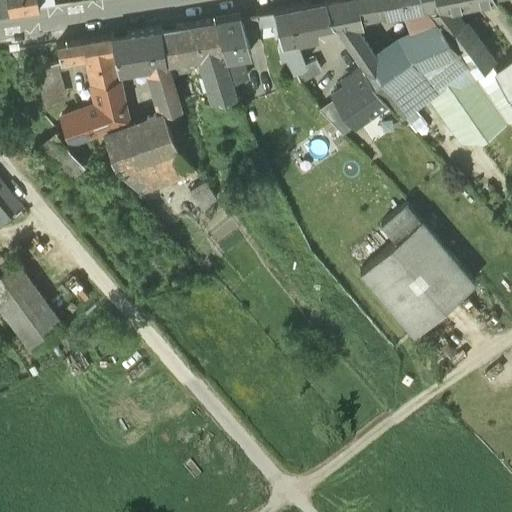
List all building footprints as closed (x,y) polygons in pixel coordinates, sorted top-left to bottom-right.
[(0,0),(0,20),(44,14),(42,0),(0,0)] [(361,0),(355,0),(329,5),(333,22),(342,34),(359,30),(368,28),(366,20),(361,0)] [(425,0),(361,0),(366,20),(388,16),(392,21),(429,13),(428,10),(425,0)] [(440,0),(425,0),(428,10),(429,9),(436,18),(445,15),(445,14),(440,0)] [(440,0),(445,14),(456,12),(499,3),(497,0),(440,0)] [(329,5),(279,15),(285,44),(286,47),(300,45),(298,40),(317,34),(315,25),(333,22),(329,5)] [(496,66),(456,12),(445,14),(445,15),(436,18),(442,27),(480,78),(496,66)] [(279,15),(261,18),(267,47),(273,47),(281,46),(281,44),(285,44),(279,15)] [(245,21),(221,25),(231,61),(245,59),(256,57),(245,21)] [(221,25),(165,34),(171,65),(208,59),(209,59),(227,54),(221,25)] [(442,27),(407,43),(426,69),(441,90),(455,97),(481,79),(480,78),(442,27)] [(359,30),(342,34),(363,65),(367,71),(381,61),(359,30)] [(165,34),(115,41),(123,76),(152,71),(171,65),(165,34)] [(113,41),(71,48),(75,64),(91,61),(93,73),(101,86),(123,82),(113,41)] [(381,61),(367,71),(387,98),(426,69),(407,43),(381,61)] [(300,45),(286,48),(286,47),(285,44),(281,44),(281,46),(284,58),(285,60),(290,59),(297,73),(309,68),(300,45)] [(281,46),(273,47),(276,59),(284,58),(281,46)] [(71,48),(61,50),(66,66),(75,64),(71,48)] [(241,99),(227,54),(209,59),(217,83),(217,91),(221,103),(241,99)] [(245,59),(231,61),(238,85),(252,82),(245,59)] [(309,68),(297,73),(305,88),(328,78),(329,71),(325,62),(309,68)] [(184,111),(171,65),(152,71),(162,107),(167,117),(169,116),(169,114),(184,111)] [(352,73),(355,77),(333,92),(336,95),(355,123),(388,100),(387,98),(367,71),(363,65),(352,73)] [(511,125),(511,93),(499,76),(502,74),(496,66),(480,78),(481,79),(485,85),(483,86),(511,126),(511,125)] [(511,66),(502,74),(499,76),(511,93),(511,66)] [(63,67),(40,73),(48,105),(71,99),(63,67)] [(426,69),(387,98),(388,100),(397,112),(425,92),(441,90),(426,69)] [(485,85),(481,79),(455,97),(441,90),(425,92),(465,147),(485,145),(457,105),(483,86),(485,85)] [(101,86),(93,89),(98,106),(63,119),(74,147),(90,141),(107,135),(134,125),(124,82),(123,82),(101,86)] [(511,126),(483,86),(457,105),(485,145),(511,126)] [(336,95),(319,107),(321,110),(342,131),(355,123),(336,95)] [(184,111),(169,114),(169,116),(182,150),(256,135),(246,111),(243,99),(184,111)] [(167,117),(108,138),(113,152),(121,172),(182,150),(169,116),(167,117)] [(89,170),(59,135),(41,150),(72,185),(89,170)] [(107,135),(90,141),(103,156),(113,152),(108,138),(107,135)] [(256,135),(182,150),(192,162),(262,148),(257,136),(257,135),(256,135)] [(182,150),(121,172),(143,195),(202,174),(192,162),(182,150)] [(0,177),(0,218),(21,202),(0,177)] [(208,184),(194,194),(207,213),(221,202),(208,184)] [(411,204),(385,226),(400,243),(365,273),(418,334),(479,282),(411,204)] [(18,257),(0,269),(0,304),(30,347),(67,322),(18,257)]
